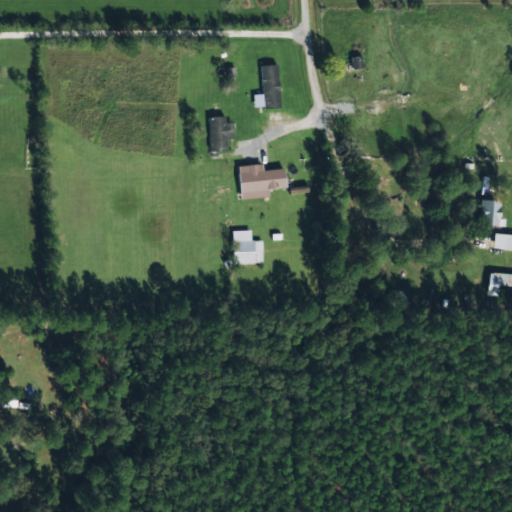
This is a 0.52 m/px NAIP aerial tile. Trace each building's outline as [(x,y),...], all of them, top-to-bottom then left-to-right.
[(276,109),(276,66),(259,66),(259,109),(276,109)] [(206,152),(223,152),(223,117),(206,117),(206,152)] [(236,193),(282,189),(280,169),(234,174),(236,193)] [(485,232),(485,227),(500,227),(500,220),(496,220),(496,201),(475,201),(475,232),(485,232)] [(489,249),(511,250),(511,235),(491,234),(489,249)] [(230,265),(260,265),(260,241),(230,241),(230,265)] [(13,393),(0,393),(0,408),(13,408),(13,393)]
